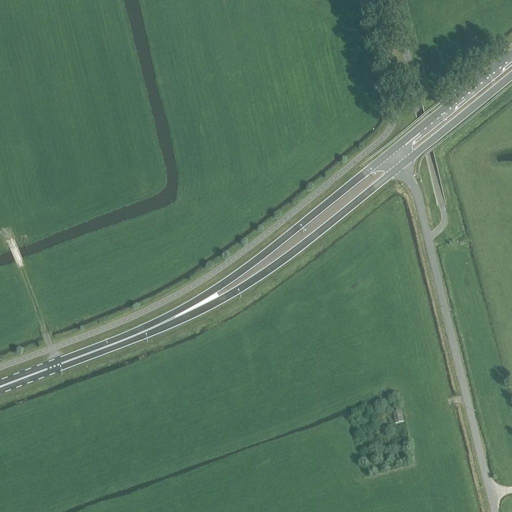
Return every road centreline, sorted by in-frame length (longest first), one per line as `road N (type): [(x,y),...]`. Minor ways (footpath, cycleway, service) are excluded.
road 1 (secondary): [(161,324),(277,265),(401,165)]
road 2 (secondary): [(391,153),(161,324)]
road 3 (unclassified): [(429,240),(496,511)]
road 4 (secondary): [(0,387),(161,324)]
road 5 (secondary): [(511,55),(391,153)]
road 6 (secondary): [(401,165),(511,75)]
